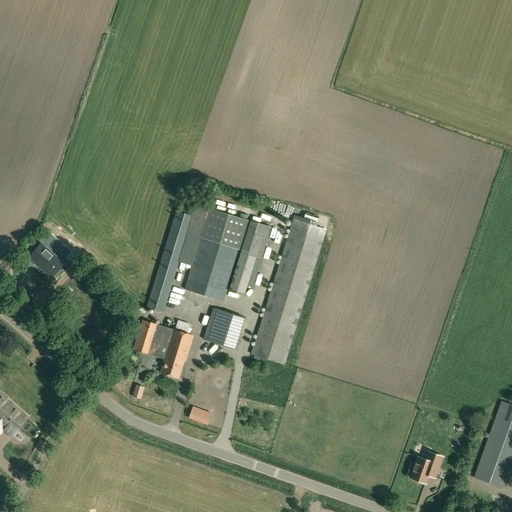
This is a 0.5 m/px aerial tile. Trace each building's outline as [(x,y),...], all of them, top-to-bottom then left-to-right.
[(199,237),(183,289),(224,302),(240,250),(242,251),(251,221),(196,204),(193,216),(187,233),(199,237)] [(193,216),(176,211),(147,307),(163,312),(187,233),(193,216)] [(319,217),(306,213),(304,218),(317,222),(319,217)] [(284,365),(327,229),(293,218),(251,354),(284,365)] [(41,244),(29,258),(52,277),(64,263),(41,244)] [(158,325),(143,320),(134,349),(149,354),(158,325)] [(168,347),(160,373),(178,379),(184,360),(186,360),(193,336),(158,325),(152,342),(168,347)] [(136,384),(132,397),(141,399),(144,387),(136,384)] [(8,399),(0,392),(0,421),(13,406),(7,400),(8,399)] [(474,477),(504,488),(511,466),(511,404),(501,401),(474,477)] [(11,435),(27,417),(13,406),(0,421),(0,431),(3,428),(11,435)] [(207,425),(211,413),(194,407),(190,418),(207,425)] [(431,453),(429,452),(429,453),(426,460),(418,457),(411,478),(426,483),(429,475),(432,466),(438,468),(442,457),(431,453)]
